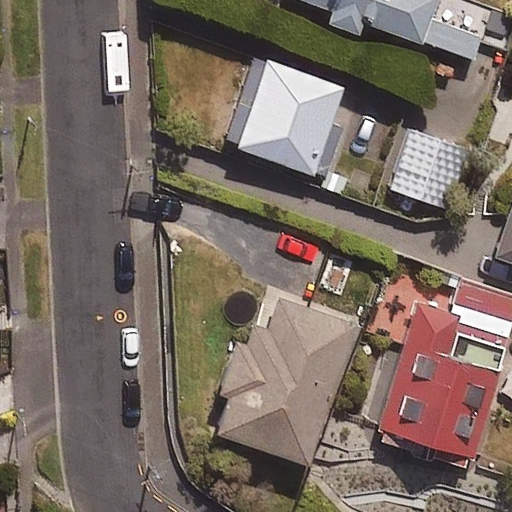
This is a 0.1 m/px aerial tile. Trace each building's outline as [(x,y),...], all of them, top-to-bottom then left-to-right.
[(432,0),(298,0),(327,10),(323,23),(351,33),(356,20),(430,46),(425,60),(463,73),(476,35),(426,18),(432,0)] [(338,87),(252,56),(220,143),(321,179),(339,129),(325,124),(338,87)] [(463,149),(406,129),(385,188),(441,208),(463,149)] [(511,199),(491,258),(511,265),(511,199)] [(511,314),(511,299),(460,282),(450,314),(409,300),(364,434),(461,467),(511,314)] [(208,396),(218,400),(207,432),(301,465),(350,325),(265,295),(254,326),(245,323),(238,343),(228,340),(208,396)]
